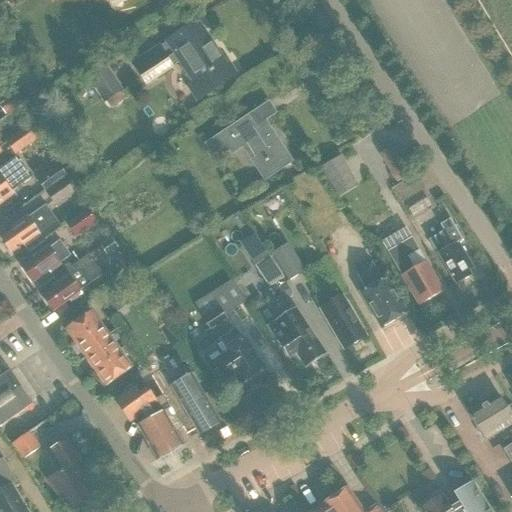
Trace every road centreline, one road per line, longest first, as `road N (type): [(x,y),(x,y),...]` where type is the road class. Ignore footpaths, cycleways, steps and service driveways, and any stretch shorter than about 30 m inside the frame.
road 1 (unclassified): [(511,277),(328,0)]
road 2 (residential): [(167,510),(0,278)]
road 3 (residential): [(189,495),(383,395)]
road 4 (residential): [(511,299),(407,354),(383,395)]
road 5 (residential): [(383,395),(430,399),(511,355)]
